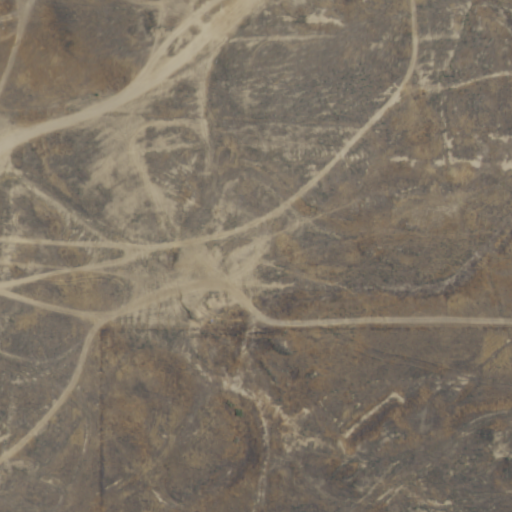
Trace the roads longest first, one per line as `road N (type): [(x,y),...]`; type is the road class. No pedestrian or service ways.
road 1 (track): [(437,393),(437,414),(511,431),(489,346),(437,393)]
road 2 (track): [(437,414),(401,420),(315,511)]
